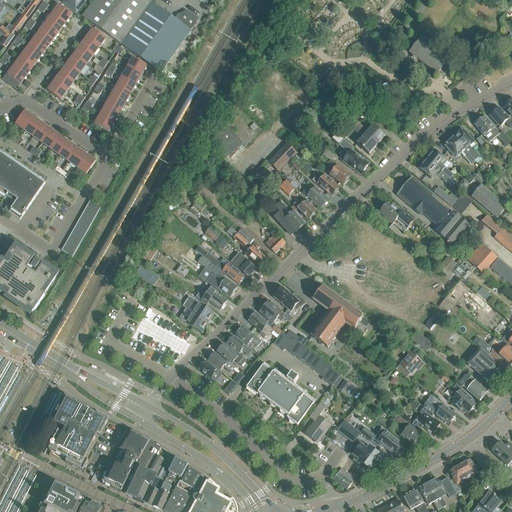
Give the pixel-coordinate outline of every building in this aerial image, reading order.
[(88,0),(65,0),(62,4),(76,15),(88,0)] [(152,4),(145,0),(94,0),(82,18),(95,27),(108,37),(121,46),(152,4)] [(152,4),(121,46),(135,56),(147,65),(160,75),(190,33),(190,32),(192,29),(193,30),(196,25),(195,25),(198,21),(187,13),(179,17),(175,22),(152,4)] [(26,10),(21,6),(17,12),(26,19),(30,13),(26,10)] [(59,6),(52,15),(65,24),(71,15),(59,6)] [(52,15),(46,24),(59,33),(65,24),(52,15)] [(46,24),(40,33),(52,42),(59,33),(46,24)] [(17,31),(12,28),(9,25),(5,30),(13,36),(17,31)] [(93,30),(86,39),(99,49),(105,40),(108,37),(95,27),(93,30)] [(5,36),(1,42),(7,47),(14,37),(13,36),(5,30),(5,29),(2,33),(5,36)] [(40,33),(33,42),(46,50),(52,42),(40,33)] [(439,73),(444,77),(445,75),(450,69),(445,65),(448,62),(425,44),(429,40),(422,35),(415,44),(412,48),(409,53),(415,58),(438,75),(439,73)] [(86,39),(80,48),(93,57),(99,49),(86,39)] [(33,42),(27,51),(39,59),(46,50),(33,42)] [(80,48),(74,57),(86,66),(93,57),(80,48)] [(27,51),(21,59),(33,67),(39,59),(27,51)] [(133,59),(127,69),(141,76),(146,67),(146,66),(147,65),(135,56),(133,59)] [(74,57),(67,65),(80,75),(86,66),(74,57)] [(21,59),(14,68),(26,77),(33,67),(21,59)] [(67,65),(61,74),(74,83),(80,75),(67,65)] [(14,68),(12,66),(2,80),(16,91),(26,77),(14,68)] [(127,69),(122,78),(136,86),(141,76),(127,69)] [(61,74),(55,82),(67,92),(74,83),(61,74)] [(122,78),(117,88),(130,95),(136,86),(122,78)] [(55,82),(48,91),(61,101),(67,92),(55,82)] [(117,88),(112,97),(125,105),(130,95),(117,88)] [(112,97),(106,106),(120,114),(125,105),(112,97)] [(106,106),(101,116),(114,123),(120,114),(106,106)] [(489,117),(499,129),(505,124),(509,129),(511,126),(511,124),(498,109),(489,117)] [(15,125),(24,132),(33,119),(24,112),(15,125)] [(101,116),(95,125),(109,133),(114,123),(101,116)] [(488,141),(492,138),(494,140),(497,137),(505,147),(510,142),(501,133),(499,135),(494,129),(493,129),(484,118),(475,126),(484,138),(485,137),(488,141)] [(33,119),(24,132),(33,138),(42,125),(33,119)] [(355,120),(352,124),(360,131),(363,128),(355,120)] [(357,135),(360,131),(352,124),(349,128),(357,135)] [(42,125),(33,138),(42,144),(51,131),(42,125)] [(228,126),(224,131),(209,143),(224,161),(230,156),(232,158),(235,155),(234,153),(234,152),(235,154),(239,150),(238,149),(239,148),(240,149),(243,146),(243,145),(244,144),(228,126)] [(373,126),(365,135),(377,146),(386,136),(373,126)] [(51,131),(42,144),(51,151),(60,138),(51,131)] [(454,139),(464,151),(474,162),(479,158),(469,147),(473,143),(463,131),(454,139)] [(377,146),(365,135),(357,145),(369,155),(377,146)] [(51,151),(59,157),(68,144),(60,138),(51,151)] [(455,159),(461,154),(471,166),(475,163),(474,162),(464,151),(454,139),(445,147),(455,159)] [(360,176),(368,165),(351,152),(354,150),(343,141),(339,146),(346,153),(340,161),(360,176)] [(59,157),(68,163),(77,150),(68,144),(59,157)] [(287,145),(278,155),(287,163),(296,154),(287,145)] [(68,163),(77,169),(86,156),(77,150),(68,163)] [(208,172),(218,165),(215,161),(217,160),(215,157),(214,158),(211,153),(209,154),(207,150),(202,153),(204,157),(202,158),(207,166),(205,167),(208,172)] [(427,160),(439,171),(449,180),(453,176),(442,167),(447,162),(434,151),(427,160)] [(278,173),(287,163),(278,155),(270,164),(278,173)] [(330,161),(323,155),(319,160),(326,166),(327,165),(330,161)] [(0,181),(13,163),(3,156),(0,159),(0,181)] [(86,156),(77,169),(86,176),(95,163),(86,156)] [(449,180),(439,171),(427,160),(419,169),(431,180),(435,175),(446,184),(449,180)] [(350,176),(330,161),(327,165),(334,171),(330,176),(343,186),(350,176)] [(0,193),(5,197),(23,170),(13,163),(0,181),(0,193)] [(291,166),(297,171),(300,168),(295,163),(291,166)] [(20,221),(45,185),(23,170),(5,197),(15,204),(11,210),(7,207),(4,211),(20,221)] [(478,173),(474,178),(481,184),(485,179),(478,173)] [(184,175),(175,191),(184,196),(193,180),(184,175)] [(324,177),(321,181),(315,178),(312,181),(317,186),(331,198),(339,189),(324,177)] [(450,248),(467,228),(451,215),(450,217),(429,200),(430,198),(410,180),(395,198),(410,210),(410,211),(418,218),(420,216),(425,220),(428,216),(438,225),(432,232),(435,235),(450,248)] [(463,180),(458,186),(464,191),(469,185),(464,181),(463,180)] [(295,190),(286,182),(280,188),(288,197),(295,190)] [(471,198),(497,220),(507,208),(480,186),(471,198)] [(448,197),(438,188),(434,193),(451,207),(457,200),(450,195),(448,197)] [(303,194),(320,209),(328,200),(315,189),(310,193),(307,190),(303,194)] [(468,207),(472,203),(462,195),(459,199),(468,207)] [(465,211),(468,207),(459,199),(456,203),(465,211)] [(89,205),(100,211),(102,207),(91,201),(89,205)] [(193,206),(201,212),(204,207),(197,201),(193,206)] [(279,213),(275,217),(293,235),(304,225),(293,213),(289,217),(284,212),(287,209),(282,204),(284,202),(282,201),(275,208),(279,213)] [(293,206),(308,221),(317,212),(306,202),(302,206),(298,201),(293,206)] [(461,215),(465,211),(456,203),(452,207),(461,215)] [(380,215),(393,226),(396,221),(407,230),(413,223),(414,222),(393,204),(390,207),(389,205),(380,215)] [(86,210),(97,216),(100,211),(89,205),(86,210)] [(83,215),(94,221),(97,216),(86,210),(83,215)] [(80,220),(91,227),(94,221),(83,215),(80,220)] [(166,220),(160,216),(156,222),(162,226),(166,220)] [(489,229),(494,223),(487,217),(482,223),(489,229)] [(77,225),(88,232),(91,227),(80,220),(77,225)] [(489,229),(496,235),(501,229),(494,223),(489,229)] [(74,231),(85,237),(88,232),(77,225),(74,231)] [(206,234),(216,243),(221,237),(211,228),(206,234)] [(498,243),(506,233),(501,229),(496,235),(494,239),(498,243)] [(238,235),(251,245),(255,240),(243,230),(238,235)] [(71,236),(82,242),(85,237),(74,231),(71,236)] [(503,247),(511,237),(506,233),(498,243),(503,247)] [(266,259),(253,248),(237,234),(233,240),(243,249),(244,249),(246,251),(244,253),(245,254),(259,266),(266,259)] [(286,245),(276,235),(266,245),(276,255),(286,245)] [(0,294),(26,313),(27,311),(32,314),(44,297),(45,297),(45,296),(43,295),(56,277),(52,274),(53,273),(42,266),(36,276),(33,274),(40,264),(36,261),(32,267),(29,271),(27,270),(34,260),(13,246),(0,236),(0,294)] [(68,241),(79,247),(82,242),(71,236),(68,241)] [(222,237),(218,242),(225,247),(229,243),(222,237)] [(508,251),(511,245),(511,237),(503,247),(508,251)] [(65,246),(76,253),(79,247),(68,241),(65,246)] [(149,245),(140,258),(149,264),(158,252),(149,245)] [(481,245),(467,261),(483,275),(498,258),(481,245)] [(62,252),(73,258),(76,253),(65,246),(62,252)] [(204,259),(217,269),(225,275),(238,285),(244,278),(230,266),(231,265),(224,259),(220,264),(208,254),(204,259)] [(239,272),(247,279),(256,269),(240,254),(231,263),(240,271),(239,272)] [(222,292),(230,298),(238,288),(223,278),(225,275),(217,269),(210,263),(204,259),(202,257),(198,263),(213,274),(206,283),(220,293),(222,292)] [(502,262),(498,258),(490,267),(495,272),(502,262)] [(457,267),(448,259),(438,271),(447,278),(457,267)] [(507,266),(502,262),(495,272),(500,276),(507,266)] [(465,269),(461,265),(454,273),(459,277),(465,269)] [(511,270),(507,266),(500,276),(504,280),(511,270)] [(134,276),(152,288),(158,278),(140,267),(137,271),(135,274),(134,276)] [(142,284),(137,289),(143,295),(148,290),(142,284)] [(187,294),(179,288),(176,293),(184,298),(187,294)] [(329,314),(311,338),(326,350),(344,326),(353,332),(359,323),(366,327),(369,323),(323,288),(313,302),(329,314)] [(213,291),(212,291),(210,289),(208,293),(203,289),(196,298),(202,302),(201,303),(204,305),(207,306),(209,302),(221,311),(227,302),(213,291)] [(293,299),(283,289),(275,299),(291,313),(295,309),(300,313),(306,305),(295,296),(293,299)] [(482,308),(487,303),(476,293),(471,298),(482,308)] [(183,308),(186,310),(208,324),(214,314),(189,298),(183,308)] [(455,316),(459,311),(444,300),(437,310),(445,315),(448,311),(455,316)] [(283,319),(285,316),(284,315),(269,302),(259,313),(273,325),(278,320),(282,323),(284,320),(283,319)] [(202,334),(208,324),(186,310),(179,319),(202,334)] [(285,316),(283,319),(284,320),(289,324),(294,317),(287,311),(284,315),(285,316)] [(271,330),(267,326),(268,325),(255,314),(248,322),(261,333),(267,339),(273,333),(277,337),(281,333),(274,327),(271,330)] [(433,317),(425,326),(430,331),(438,321),(433,317)] [(254,337),(253,339),(242,329),(236,336),(247,346),(250,342),(257,348),(261,343),(254,337)] [(502,339),(508,344),(511,347),(511,331),(510,330),(502,339)] [(410,341),(426,353),(432,345),(416,333),(410,341)] [(281,335),(274,346),(278,349),(286,339),(281,335)] [(302,336),(298,342),(304,347),(309,341),(302,336)] [(233,338),(227,345),(234,351),(238,355),(241,351),(248,357),(252,351),(246,346),(244,348),(233,338)] [(511,351),(507,348),(496,339),(494,338),(487,345),(481,341),(476,339),(473,343),(502,368),(504,365),(510,371),(511,368),(511,351)] [(286,339),(278,349),(283,353),(285,351),(291,342),(286,339)] [(292,340),(291,342),(285,351),(289,354),(297,344),(292,340)] [(302,347),(297,344),(289,354),(294,358),(302,347)] [(234,351),(232,353),(224,346),(217,353),(227,362),(228,363),(232,360),(237,365),(238,364),(242,359),(238,355),(234,351)] [(294,358),(299,362),(307,351),(302,347),(294,358)] [(299,362),(304,365),(311,354),(307,351),(299,362)] [(468,365),(493,387),(505,374),(480,351),(468,365)] [(398,365),(410,375),(421,363),(410,352),(398,365)] [(450,357),(460,365),(464,360),(454,352),(450,357)] [(304,365),(308,369),(316,358),(311,354),(304,365)] [(227,362),(225,364),(214,355),(208,362),(219,372),(223,368),(230,373),(235,368),(228,363),(227,362)] [(1,358),(0,359),(0,378),(9,362),(1,358)] [(308,369),(313,372),(321,362),(316,358),(308,369)] [(313,372),(318,376),(326,365),(321,362),(313,372)] [(10,363),(0,380),(0,399),(18,367),(10,363)] [(205,363),(198,370),(204,375),(210,380),(214,384),(221,377),(216,373),(205,363)] [(318,376),(323,380),(330,371),(331,369),(326,365),(318,376)] [(406,378),(409,375),(407,372),(400,366),(396,371),(404,376),(406,378)] [(314,406),(292,389),(298,380),(291,375),(285,384),(263,367),(246,390),(256,398),(257,396),(287,419),(286,420),(297,428),(314,406)] [(330,371),(323,380),(322,381),(327,385),(334,375),(330,371)] [(239,372),(236,377),(241,381),(244,376),(239,372)] [(0,414),(22,376),(18,374),(0,404),(0,414)] [(339,378),(334,375),(327,385),(332,389),(339,378)] [(475,382),(474,383),(469,378),(466,375),(458,384),(461,386),(479,403),(487,393),(475,382)] [(392,378),(389,383),(394,387),(397,382),(392,378)] [(455,393),(448,401),(461,412),(463,410),(468,414),(476,405),(464,395),(465,393),(457,387),(453,391),(455,393)] [(30,448),(56,395),(52,393),(26,446),(30,448)] [(64,395),(60,393),(32,449),(36,451),(64,395)] [(55,431),(46,450),(51,452),(67,460),(65,463),(82,472),(88,461),(85,460),(93,444),(92,444),(94,440),(95,440),(97,436),(100,438),(109,421),(97,414),(96,417),(91,414),(93,412),(65,396),(53,419),(56,420),(54,425),(62,429),(60,434),(55,431)] [(436,416),(448,426),(456,416),(431,398),(422,409),(431,415),(433,413),(436,416)] [(391,400),(387,405),(392,409),(396,404),(391,400)] [(409,406),(414,411),(419,406),(413,401),(409,406)] [(309,420),(314,424),(305,436),(317,445),(318,444),(319,444),(321,444),(322,443),(323,441),(323,440),(322,438),(330,427),(318,419),(325,410),(320,406),(309,420)] [(419,416),(424,420),(420,425),(433,435),(440,425),(432,419),(433,417),(422,409),(419,406),(414,411),(419,415),(419,416)] [(374,421),(384,428),(388,423),(379,415),(374,421)] [(400,428),(405,432),(401,437),(413,446),(421,436),(409,427),(397,417),(393,422),(400,428)] [(359,436),(352,430),(342,423),(337,429),(347,436),(345,439),(352,445),(359,436)] [(360,435),(371,444),(376,438),(364,430),(360,435)] [(386,432),(381,438),(377,443),(395,457),(403,446),(390,436),(386,432)] [(107,475),(104,482),(105,485),(111,488),(110,488),(121,493),(126,484),(127,484),(150,443),(143,439),(133,433),(129,434),(120,451),(122,453),(119,459),(117,458),(114,465),(112,464),(107,475)] [(352,461),(367,472),(368,472),(377,467),(375,463),(380,456),(359,440),(348,454),(354,459),(352,461)] [(132,475),(123,494),(135,500),(141,503),(150,482),(153,483),(157,476),(156,475),(163,462),(156,458),(161,449),(150,442),(132,475)] [(500,444),(492,452),(503,464),(507,468),(511,464),(511,463),(511,447),(509,444),(505,449),(500,444)] [(153,483),(143,504),(154,509),(168,476),(170,472),(169,472),(174,461),(174,458),(168,455),(163,462),(156,475),(157,476),(153,483)] [(344,456),(340,462),(345,466),(345,465),(349,460),(350,460),(349,459),(348,461),(344,458),(345,456),(344,456)] [(168,476),(154,509),(160,511),(165,511),(173,496),(188,468),(175,461),(175,459),(174,458),(174,461),(169,472),(170,472),(168,476)] [(470,461),(460,467),(467,480),(478,474),(470,461)] [(19,467),(0,503),(0,511),(5,511),(27,471),(19,467)] [(467,480),(460,467),(449,473),(456,485),(453,487),(457,495),(462,492),(460,490),(470,485),(467,480)] [(173,496),(165,511),(187,511),(204,477),(188,468),(173,496)] [(342,470),(333,482),(347,492),(355,480),(342,470)] [(483,484),(489,481),(485,474),(483,471),(478,474),(477,475),(483,484)] [(17,511),(36,476),(28,472),(7,511),(17,511)] [(204,477),(187,511),(233,511),(234,511),(233,510),(233,509),(232,507),(232,506),(231,504),(229,502),(228,501),(227,500),(226,499),(217,494),(219,491),(210,482),(207,485),(203,484),(205,478),(204,477)] [(450,499),(457,495),(448,479),(441,483),(450,499)] [(437,480),(428,485),(442,509),(446,507),(441,499),(446,496),(437,480)] [(55,485),(40,511),(75,511),(80,502),(77,501),(79,497),(68,492),(55,485)] [(442,509),(428,485),(420,490),(429,506),(434,503),(438,511),(442,509)] [(416,492),(404,498),(409,507),(411,511),(415,510),(416,511),(427,511),(421,501),(416,492)] [(496,508),(500,503),(488,493),(473,511),(500,511),(501,511),(496,508)] [(99,511),(102,509),(87,501),(81,511),(99,511)] [(404,511),(399,501),(378,511),(404,511)]
